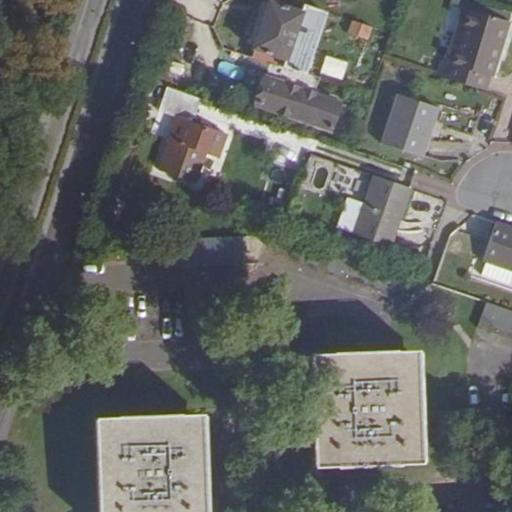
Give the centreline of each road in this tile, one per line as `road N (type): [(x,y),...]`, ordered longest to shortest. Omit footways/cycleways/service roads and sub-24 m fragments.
road 1 (primary): [(0,401),(130,0)]
road 2 (primary): [(97,0),(0,299)]
road 3 (residential): [(258,281),(263,492)]
road 4 (residential): [(484,484),(344,489)]
